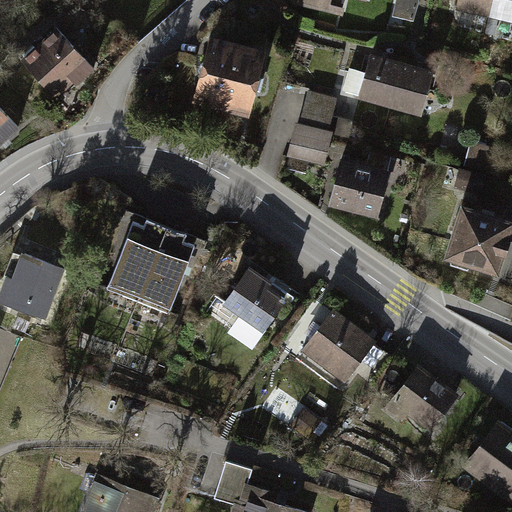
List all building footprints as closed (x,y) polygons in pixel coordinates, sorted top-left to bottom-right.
[(300,0),(300,3),(342,13),(344,0),(300,0)] [(419,0),(397,0),(393,16),(414,21),(420,0),(419,0)] [(511,18),(511,0),(459,0),(458,7),(511,18)] [(51,17),(16,49),(58,96),(93,64),(51,17)] [(268,45),(211,31),(193,99),(250,114),(268,45)] [(435,67),(373,50),(360,95),(423,113),(435,67)] [(359,92),(364,68),(353,66),(348,90),(359,92)] [(0,107),(0,136),(15,123),(0,107)] [(296,119),(287,153),(325,163),(334,130),(296,119)] [(390,167),(342,156),(331,203),(379,215),(390,167)] [(487,174),(461,168),(457,187),(482,193),(487,174)] [(511,241),(511,216),(464,201),(447,256),(502,274),(511,241)] [(144,226),(133,222),(108,289),(169,313),(195,246),(184,241),(187,234),(147,219),(144,226)] [(0,287),(0,296),(46,314),(64,267),(20,250),(10,276),(5,275),(0,287)] [(226,302),(262,326),(282,294),(268,284),(271,279),(250,265),(226,302)] [(333,305),(302,346),(345,378),(376,337),(333,305)] [(458,392),(419,362),(387,404),(404,417),(410,410),(432,427),(458,392)] [(321,419),(302,405),(289,424),(308,437),(321,419)] [(511,427),(499,418),(464,466),(511,501),(511,427)] [(234,505),(231,511),(309,511),(276,502),(279,494),(248,484),(253,469),(226,460),(214,498),(234,505)] [(96,472),(79,511),(154,511),(161,498),(96,472)]
